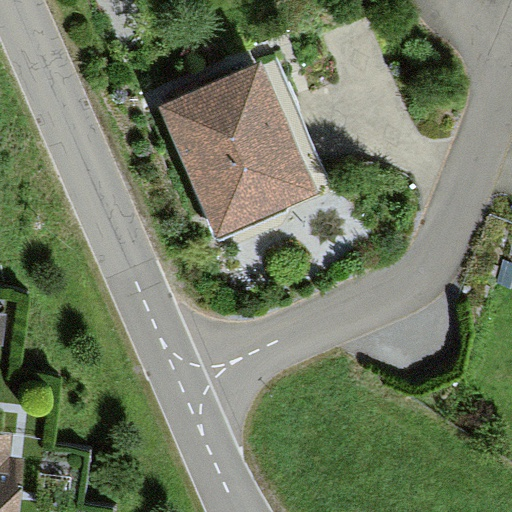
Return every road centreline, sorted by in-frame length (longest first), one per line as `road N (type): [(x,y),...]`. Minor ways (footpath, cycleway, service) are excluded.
road 1 (residential): [(182,392),(423,271),(463,210),(511,51)]
road 2 (tertiary): [(15,0),(182,392)]
road 3 (tertiary): [(182,392),(238,511)]
